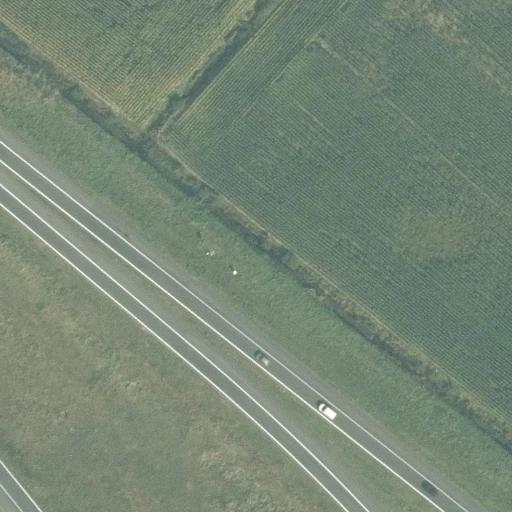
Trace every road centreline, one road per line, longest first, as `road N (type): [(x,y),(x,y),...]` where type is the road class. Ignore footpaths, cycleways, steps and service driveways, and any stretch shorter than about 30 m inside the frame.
road 1 (motorway): [(455,511),(0,151)]
road 2 (motorway): [(356,511),(120,293),(0,195)]
